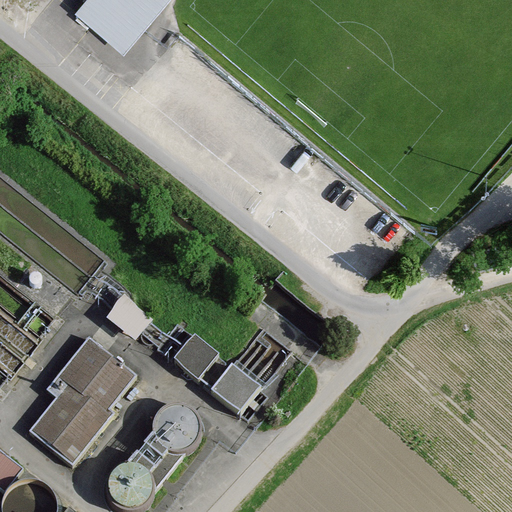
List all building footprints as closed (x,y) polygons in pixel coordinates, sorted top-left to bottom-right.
[(81,0),(71,13),(120,56),(169,0),(81,0)] [(132,348),(150,326),(121,304),(104,325),(132,348)] [(194,386),(214,363),(190,344),(171,367),(194,386)] [(132,383),(87,345),(51,387),(63,397),(31,435),(73,470),(115,421),(106,413),(132,383)] [(212,391),(241,414),(255,397),(226,373),(212,391)] [(0,494),(3,497),(25,472),(0,451),(0,494)]
